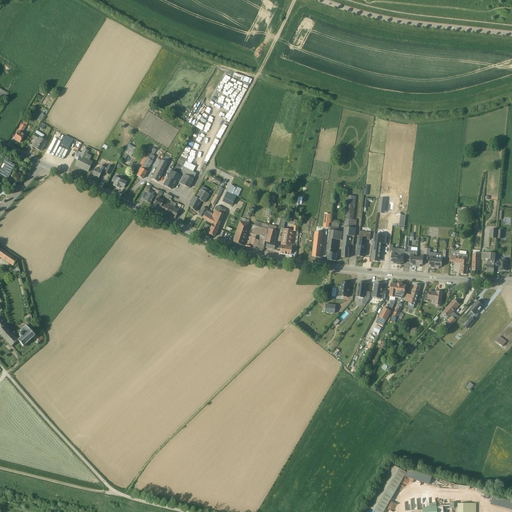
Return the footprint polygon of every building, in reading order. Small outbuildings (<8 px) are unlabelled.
[(244,81),(250,84),(252,79),(242,76),(241,80),(244,81)] [(8,93),(0,88),(0,100),(3,102),(8,93)] [(20,143),(25,135),(22,133),(27,123),(24,121),(13,139),(20,143)] [(40,151),(46,142),(41,139),(43,137),(35,133),(32,138),(38,142),(34,147),(40,151)] [(81,143),(74,139),(65,135),(64,137),(60,135),(56,142),(77,153),(81,143)] [(136,149),(128,144),(124,152),(131,157),(136,149)] [(85,158),(88,151),(84,149),(80,156),(75,166),(76,166),(83,169),(83,170),(88,172),(93,162),(85,158)] [(187,164),(192,165),(196,153),(191,152),(187,164)] [(148,170),(153,161),(147,158),(142,166),(141,168),(139,170),(138,172),(138,173),(137,175),(142,179),(148,170)] [(11,163),(10,163),(4,159),(1,163),(5,165),(2,169),(0,168),(0,174),(8,179),(10,175),(10,174),(11,173),(10,172),(11,170),(12,171),(15,166),(11,164),(11,163)] [(157,182),(160,178),(167,163),(161,160),(151,179),(157,182)] [(99,178),(104,167),(101,165),(98,169),(96,168),(92,175),(99,178)] [(189,188),(191,184),(196,174),(183,166),(179,175),(171,171),(163,185),(171,189),(176,181),(189,188)] [(124,188),(127,182),(115,176),(112,181),(115,182),(113,185),(119,188),(120,186),(124,188)] [(151,187),(150,187),(147,185),(145,190),(148,192),(147,193),(144,200),(150,204),(152,201),(153,201),(158,191),(155,189),(152,194),(151,193),(152,191),(149,190),(151,187)] [(209,203),(214,206),(224,189),(219,186),(209,203)] [(161,195),(163,192),(160,190),(159,191),(158,191),(153,201),(155,202),(154,206),(160,208),(163,201),(159,199),(158,199),(159,197),(160,197),(161,195)] [(209,195),(205,192),(201,190),(197,195),(196,198),(194,197),(189,206),(195,211),(202,201),(205,203),(209,195)] [(384,198),(388,194),(384,190),(380,194),(384,198)] [(232,205),(236,196),(227,191),(221,202),(231,207),(232,205)] [(348,258),(349,253),(349,248),(350,248),(351,236),(355,236),(356,220),(354,220),(356,197),(347,196),(342,248),(342,253),(342,258),(348,258)] [(171,202),(170,204),(163,201),(160,208),(158,211),(165,215),(171,202)] [(175,219),(181,205),(176,203),(176,204),(171,202),(165,215),(175,219)] [(214,237),(216,232),(225,215),(223,215),(226,210),(218,205),(213,214),(206,211),(203,217),(202,218),(212,224),(208,234),(214,237)] [(248,223),(249,222),(249,220),(241,217),(233,242),(242,246),(250,224),(248,223)] [(336,261),(337,254),(335,254),(335,250),(336,250),(337,240),(341,241),(342,232),(338,232),(340,221),(331,220),(327,253),(329,253),(328,260),(336,261)] [(253,249),(262,251),(265,242),(268,228),(269,225),(255,221),(254,225),(252,225),(250,233),(260,236),(259,240),(255,239),(253,249)] [(276,227),(269,225),(268,228),(265,242),(267,242),(266,248),(274,250),(275,244),(274,244),(277,231),(275,231),(276,227)] [(290,256),(292,245),(291,245),(294,231),(298,232),(298,227),(293,226),(292,230),(283,229),(279,254),(290,256)] [(320,257),(321,253),(323,229),(316,228),(313,257),(320,257)] [(364,257),(364,252),(366,240),(370,240),(371,232),(360,231),(357,256),(364,257)] [(388,236),(379,235),(375,235),(372,261),(379,262),(380,255),(381,243),(387,244),(388,236)] [(405,253),(408,253),(408,247),(409,244),(406,243),(405,247),(405,250),(399,249),(399,250),(398,256),(397,265),(401,265),(401,263),(404,263),(404,258),(404,254),(405,253)] [(392,251),(391,257),(391,262),(394,262),(393,264),(397,265),(398,256),(399,250),(398,250),(398,249),(393,248),(393,245),(390,245),(389,251),(392,251)] [(408,247),(408,253),(411,253),(411,255),(410,259),(410,264),(412,264),(412,266),(416,267),(417,256),(417,251),(411,251),(411,247),(408,247)] [(0,248),(0,256),(13,266),(17,260),(0,248)] [(495,260),(496,250),(489,250),(483,249),(483,253),(482,253),(482,259),(488,260),(487,272),(494,272),(494,267),(495,260)] [(461,263),(461,269),(460,274),(467,275),(468,267),(466,266),(468,255),(454,253),(454,250),(451,250),(451,253),(450,253),(449,262),(461,263)] [(507,271),(507,266),(508,266),(508,261),(500,261),(496,261),(495,270),(502,270),(502,271),(507,271)] [(341,283),(339,296),(348,298),(350,284),(341,283)] [(367,284),(358,283),(356,298),(365,299),(367,284)] [(385,299),(386,292),(382,291),(383,284),(374,283),(372,298),(381,299),(381,298),(385,299)] [(398,283),(398,285),(396,298),(401,299),(404,294),(405,291),(406,286),(402,285),(403,284),(398,283)] [(398,285),(391,284),(389,297),(396,298),(398,285)] [(413,310),(419,291),(421,287),(415,285),(411,296),(406,294),(404,301),(409,302),(407,308),(413,310)] [(441,307),(442,297),(442,292),(437,292),(437,293),(434,293),(429,292),(428,295),(425,295),(424,301),(428,301),(428,300),(435,301),(434,306),(441,307)] [(449,317),(457,308),(460,305),(454,300),(442,312),(449,317)] [(484,305),(478,300),(470,309),(476,314),(484,305)] [(336,305),(326,304),(324,312),(335,314),(336,305)] [(397,318),(400,313),(401,309),(397,307),(391,320),(395,322),(397,318)] [(386,321),(391,312),(384,308),(379,317),(386,321)] [(4,326),(5,325),(0,317),(0,333),(12,347),(18,341),(4,326)] [(456,321),(453,317),(447,323),(451,327),(456,321)] [(18,341),(23,347),(35,336),(25,326),(19,331),(21,333),(18,335),(21,338),(18,341)] [(506,342),(500,337),(496,342),(506,349),(507,347),(505,346),(507,344),(505,342),(506,342)] [(383,511),(407,473),(392,465),(367,507),(376,511),(383,511)] [(511,499),(494,495),(492,504),(511,508),(511,499)] [(476,511),(476,503),(458,504),(457,511),(476,511)]
